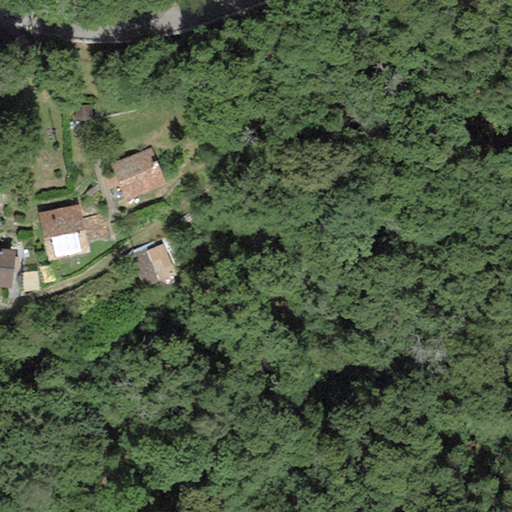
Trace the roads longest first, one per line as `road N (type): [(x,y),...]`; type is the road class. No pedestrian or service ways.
road 1 (residential): [(33,19),(54,45),(227,80),(266,92),(277,108),(277,133),(251,163),(73,282)]
road 2 (tertiary): [(33,19),(123,27),(235,0)]
